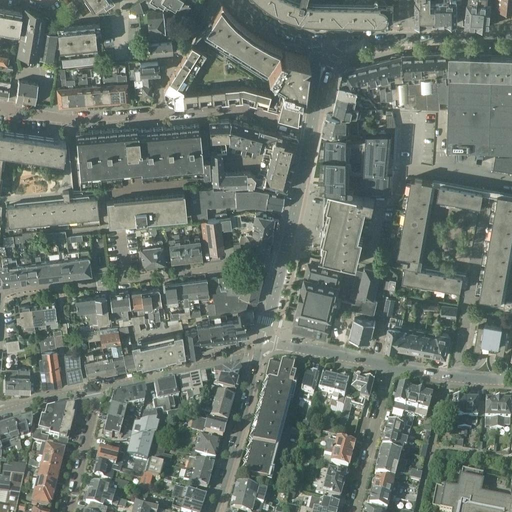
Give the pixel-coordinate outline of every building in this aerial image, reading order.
[(86,0),(93,9),(106,0),(86,0)] [(146,0),(157,6),(157,7),(160,9),(161,8),(163,9),(163,8),(167,10),(169,6),(175,9),(176,8),(175,8),(177,6),(178,6),(179,6),(178,5),(181,0),(146,0)] [(269,8),(270,8),(275,11),(281,14),(291,18),(297,19),(311,18),(301,0),(259,0),(264,4),(265,5),(265,6),(266,7),(267,8),(268,8),(269,8)] [(303,22),(304,21),(309,22),(315,22),(316,24),(321,24),(322,23),(332,23),(337,23),(348,23),(349,24),(350,24),(351,25),(352,25),(353,25),(354,25),(354,24),(355,24),(356,23),(365,23),(366,24),(366,25),(367,25),(368,25),(369,25),(370,25),(371,24),(372,24),(381,24),(382,25),(383,25),(384,25),(385,25),(387,25),(388,25),(388,24),(389,24),(393,24),(394,4),(388,4),(387,2),(386,1),(385,0),(345,0),(344,2),(343,3),(333,3),(320,3),(319,12),(319,13),(319,14),(319,15),(318,16),(317,17),(316,17),(315,18),(314,18),(311,18),(297,19),(297,20),(298,21),(299,21),(300,22),(301,22),(302,22),(303,22)] [(319,12),(320,3),(319,0),(301,0),(311,18),(314,18),(315,18),(316,17),(317,17),(318,16),(319,15),(319,14),(319,13),(319,12)] [(415,0),(416,8),(436,8),(436,0),(415,0)] [(436,0),(436,8),(436,24),(437,24),(441,26),(444,26),(448,24),(448,23),(457,23),(457,2),(461,2),(461,0),(436,0)] [(464,13),(463,24),(465,24),(465,25),(477,25),(479,0),(468,0),(468,1),(467,13),(464,13)] [(479,0),(477,25),(489,26),(491,0),(479,0)] [(511,0),(496,0),(496,10),(511,11),(511,0)] [(281,47),(271,43),(262,38),(261,38),(261,37),(253,32),(252,32),(253,32),(244,26),(236,19),(229,11),(221,2),(203,31),(203,32),(198,39),(272,85),(281,80),(298,63),(305,57),(306,56),(308,55),(305,54),(284,48),(281,54),(278,52),(281,47)] [(130,14),(141,13),(138,3),(129,9),(130,14)] [(0,29),(18,33),(22,11),(0,7),(0,29)] [(37,56),(41,32),(43,19),(47,20),(48,17),(43,15),(27,8),(19,53),(37,56)] [(426,24),(436,24),(436,8),(416,8),(416,24),(418,24),(423,24),(426,24)] [(155,35),(165,34),(163,12),(153,12),(147,13),(148,24),(149,38),(149,39),(155,38),(155,35)] [(99,22),(66,26),(57,27),(58,35),(59,47),(60,49),(97,45),(95,34),(100,33),(99,22)] [(58,35),(56,35),(41,32),(37,56),(37,57),(52,59),(54,47),(59,47),(58,35)] [(155,38),(149,39),(149,42),(150,53),(172,51),(172,50),(176,49),(175,40),(171,41),(171,40),(170,40),(169,34),(165,34),(155,35),(155,38)] [(186,53),(185,53),(200,63),(206,53),(191,44),(188,50),(186,53)] [(0,63),(1,64),(8,65),(10,52),(0,50),(0,63)] [(438,95),(437,52),(425,53),(426,75),(433,74),(433,78),(432,79),(426,80),(427,93),(428,93),(428,104),(428,109),(439,109),(438,95)] [(449,74),(448,52),(437,52),(438,95),(439,109),(447,110),(449,74)] [(511,53),(451,52),(450,52),(450,53),(449,53),(449,52),(448,52),(449,74),(447,110),(448,110),(447,152),(511,153),(511,155),(495,155),(494,163),(493,167),(511,170),(511,53)] [(182,59),(180,62),(195,71),(200,63),(185,53),(182,59)] [(415,94),(414,53),(409,54),(404,54),(405,102),(405,108),(416,108),(415,94)] [(426,75),(425,53),(414,53),(415,94),(416,108),(426,109),(426,100),(424,100),(424,93),(427,93),(426,80),(420,80),(419,78),(419,75),(426,75)] [(405,102),(404,54),(395,54),(395,59),(391,59),(391,58),(390,58),(391,62),(393,100),(394,107),(403,108),(402,102),(405,102)] [(305,57),(298,63),(281,80),(272,85),(270,93),(267,106),(277,109),(276,110),(276,111),(299,118),(303,91),(298,90),(299,87),(303,88),(305,70),(306,60),(307,60),(307,57),(306,57),(305,57)] [(390,58),(379,61),(381,89),(381,101),(393,100),(391,62),(390,58)] [(373,89),(381,89),(379,61),(368,64),(371,87),(373,87),(373,89)] [(134,68),(135,75),(136,75),(136,77),(141,77),(142,77),(142,73),(154,72),(154,73),(159,72),(158,62),(140,63),(140,68),(134,68)] [(174,71),(189,81),(195,71),(180,62),(177,67),(177,68),(174,71)] [(368,64),(357,67),(358,82),(360,84),(361,84),(364,84),(364,85),(366,88),(371,87),(368,64)] [(103,66),(99,67),(102,102),(105,101),(106,103),(109,102),(110,101),(111,101),(109,76),(104,76),(103,66)] [(100,102),(102,102),(99,67),(94,67),(96,83),(98,83),(98,85),(92,85),(94,102),(96,103),(99,103),(100,102)] [(340,81),(340,82),(357,86),(360,84),(358,82),(357,67),(347,69),(348,72),(345,75),(342,74),(341,81),(340,81)] [(83,103),(85,103),(82,68),(77,69),(79,85),(81,84),(81,86),(75,87),(77,104),(79,105),(82,105),(83,103)] [(91,68),(82,68),(85,103),(88,103),(89,104),(92,104),(93,102),(94,102),(92,85),(91,68)] [(76,104),(77,104),(75,87),(69,87),(69,85),(71,85),(69,69),(64,70),(68,105),(71,104),(72,105),(74,105),(76,104)] [(57,88),(58,97),(59,105),(60,105),(61,106),(64,106),(65,105),(68,105),(64,70),(60,70),(62,86),(64,86),(64,88),(57,88)] [(168,80),(169,80),(182,89),(183,90),(189,81),(174,71),(171,76),(171,77),(169,80),(168,80)] [(136,75),(135,75),(129,76),(129,79),(133,78),(135,94),(151,92),(150,84),(152,83),(152,80),(154,80),(154,73),(154,72),(142,73),(142,77),(141,77),(136,77),(136,75)] [(117,73),(112,74),(113,75),(109,76),(111,101),(112,101),(113,102),(116,102),(117,100),(120,100),(117,73)] [(121,73),(117,73),(120,100),(122,100),(123,101),(126,101),(127,100),(128,99),(126,74),(122,75),(121,73)] [(38,83),(19,80),(15,100),(34,103),(38,83)] [(165,98),(165,99),(182,89),(169,80),(168,80),(166,84),(165,86),(165,87),(164,88),(164,90),(164,91),(164,92),(164,94),(164,95),(164,97),(165,98)] [(0,97),(8,99),(10,83),(0,81),(0,97)] [(361,84),(360,84),(357,86),(340,82),(341,82),(339,90),(338,90),(361,96),(362,93),(366,89),(361,84)] [(238,86),(224,87),(225,101),(228,100),(235,100),(239,99),(238,86)] [(253,102),(256,89),(243,86),(238,86),(239,99),(242,99),(248,101),(253,102)] [(225,101),(224,87),(210,89),(211,102),(214,102),(221,101),(225,101)] [(183,105),(182,89),(165,99),(166,99),(167,101),(168,102),(170,103),(171,104),(172,104),(174,105),(176,105),(178,105),(179,105),(183,105)] [(197,103),(196,90),(183,91),(183,90),(182,89),(183,105),(186,105),(186,104),(193,104),(197,103)] [(210,89),(196,90),(197,103),(200,103),(207,102),(207,103),(211,102),(210,89)] [(270,93),(256,89),(253,102),(256,103),(262,104),(267,106),(270,93)] [(338,91),(337,97),(339,98),(338,101),(361,107),(372,108),(375,106),(369,99),(365,99),(365,97),(361,96),(338,90),(338,91)] [(332,114),(351,114),(377,114),(377,110),(377,108),(375,106),(372,108),(361,107),(338,101),(337,103),(335,103),(333,112),(332,114)] [(327,114),(325,123),(322,132),(326,132),(348,132),(367,132),(366,123),(366,119),(351,119),(351,114),(332,114),(327,114)] [(393,115),(386,115),(387,126),(395,126),(393,115)] [(229,128),(231,119),(230,119),(229,118),(229,119),(220,119),(221,138),(221,141),(222,151),(222,152),(227,152),(226,143),(223,140),(223,138),(229,138),(229,128)] [(220,119),(209,120),(209,122),(209,139),(217,139),(218,141),(216,143),(217,151),(222,151),(221,141),(221,138),(220,119)] [(237,145),(242,123),(237,122),(237,121),(232,119),(231,119),(229,128),(229,138),(228,143),(237,145)] [(136,130),(76,136),(76,137),(79,169),(78,169),(80,190),(106,187),(109,223),(114,222),(114,224),(119,224),(149,221),(186,217),(183,182),(187,181),(204,180),(211,179),(210,159),(207,131),(200,132),(199,123),(198,123),(194,123),(194,121),(138,126),(136,127),(136,130)] [(248,148),(253,126),(248,125),(248,124),(244,123),(243,124),(242,123),(237,145),(248,148)] [(262,135),(268,137),(269,129),(259,126),(259,127),(254,126),(253,126),(248,148),(253,149),(251,157),(254,157),(256,156),(262,135)] [(269,129),(268,137),(267,140),(296,147),(298,141),(298,140),(296,138),(296,137),(295,137),(291,136),(291,135),(282,133),(277,131),(276,131),(269,129)] [(0,171),(2,156),(3,153),(23,155),(44,158),(63,161),(64,149),(66,141),(65,141),(65,138),(58,137),(47,136),(31,134),(26,133),(6,130),(2,130),(2,132),(0,131),(0,171)] [(322,132),(317,160),(312,184),(347,189),(363,192),(377,194),(392,194),(394,162),(395,132),(387,132),(367,132),(348,132),(326,132),(322,132)] [(267,140),(264,151),(294,158),(296,147),(267,140)] [(511,154),(452,152),(452,156),(412,149),(391,268),(387,291),(488,309),(481,345),(498,348),(504,312),(511,313),(511,154)] [(211,152),(212,167),(221,167),(221,165),(222,164),(222,152),(222,151),(217,151),(211,152)] [(294,158),(264,151),(262,161),(268,163),(291,168),(294,158)] [(262,161),(259,171),(289,178),(287,178),(289,172),(288,172),(288,170),(291,170),(291,169),(291,168),(268,163),(262,161)] [(213,187),(225,186),(225,172),(222,169),(221,167),(212,167),(213,187)] [(239,185),(238,171),(225,172),(225,186),(239,185)] [(250,171),(238,171),(239,185),(252,184),(255,176),(250,171)] [(289,178),(259,171),(258,176),(255,175),(255,176),(252,184),(258,186),(259,184),(278,188),(278,187),(284,189),(286,189),(286,188),(288,179),(289,179),(289,178)] [(209,188),(190,189),(190,191),(191,208),(191,222),(200,221),(208,220),(207,208),(226,207),(226,206),(254,205),(279,208),(281,209),(282,207),(283,206),(284,203),(283,202),(283,198),(285,197),(286,193),(255,188),(213,191),(213,187),(209,188)] [(376,195),(364,192),(361,192),(361,194),(330,187),(327,196),(325,196),(322,254),(321,254),(357,263),(358,262),(357,262),(360,249),(364,235),(360,234),(367,203),(374,204),(376,195)] [(9,234),(46,230),(87,226),(100,225),(99,217),(97,197),(96,194),(88,195),(82,195),(74,196),(69,197),(69,190),(63,191),(63,197),(13,202),(8,203),(6,203),(6,206),(7,213),(5,214),(6,229),(9,228),(9,234)] [(240,213),(230,216),(230,217),(231,227),(248,226),(253,227),(264,229),(264,227),(271,228),(272,227),(277,228),(278,220),(273,219),(273,218),(266,217),(267,214),(263,214),(263,211),(256,211),(255,215),(255,216),(254,222),(249,222),(241,220),(240,213)] [(208,220),(200,221),(204,251),(209,250),(210,252),(224,251),(221,228),(223,228),(231,227),(230,217),(227,218),(216,219),(208,220)] [(156,225),(147,226),(149,237),(151,236),(152,237),(152,238),(154,238),(154,236),(155,236),(157,233),(156,225)] [(240,235),(239,243),(240,243),(245,243),(245,238),(251,239),(257,240),(257,239),(270,241),(270,238),(273,239),(275,237),(276,234),(275,232),(275,229),(277,229),(277,228),(272,227),(271,228),(264,227),(264,229),(253,227),(252,234),(246,233),(246,236),(240,235)] [(169,244),(171,261),(173,261),(173,262),(179,261),(178,260),(181,259),(181,260),(182,260),(180,243),(179,238),(178,234),(173,234),(175,243),(169,244)] [(23,235),(14,236),(14,243),(24,242),(23,238),(23,235)] [(14,236),(4,237),(4,246),(15,244),(14,243),(14,236)] [(195,241),(190,241),(192,258),(194,258),(194,260),(199,259),(199,258),(202,257),(201,250),(199,236),(194,236),(195,241)] [(179,238),(180,243),(182,260),(183,260),(183,261),(188,260),(188,258),(191,258),(191,259),(192,258),(190,241),(189,237),(179,238)] [(245,238),(245,243),(250,244),(249,253),(257,255),(257,252),(267,253),(269,242),(270,242),(270,241),(257,239),(257,240),(251,239),(245,238)] [(154,261),(155,263),(159,263),(160,264),(162,264),(163,262),(165,262),(163,244),(163,240),(157,241),(157,240),(149,241),(150,245),(152,245),(152,250),(153,250),(154,254),(152,254),(152,261),(154,261)] [(145,246),(140,247),(142,265),(144,265),(146,266),(147,265),(149,264),(155,263),(154,261),(152,261),(152,254),(154,254),(153,250),(152,250),(152,245),(150,245),(149,241),(144,241),(145,246)] [(88,249),(78,251),(81,274),(91,273),(88,249)] [(58,251),(58,253),(62,276),(71,275),(68,252),(64,253),(63,250),(58,251)] [(68,252),(71,275),(81,274),(78,251),(68,252)] [(49,261),(52,278),(62,276),(58,253),(49,254),(49,261)] [(35,257),(36,263),(38,279),(52,278),(49,261),(40,262),(40,256),(35,257)] [(0,267),(0,284),(9,283),(6,257),(2,258),(3,267),(0,267)] [(11,257),(6,257),(9,283),(19,282),(17,265),(12,266),(11,257)] [(26,258),(29,281),(38,279),(36,263),(31,263),(30,257),(26,258)] [(298,307),(297,307),(296,308),(298,308),(294,322),(295,322),(306,324),(328,330),(334,305),(340,306),(340,304),(374,313),(377,299),(375,299),(381,270),(365,266),(363,271),(357,269),(349,300),(344,299),(345,296),(342,295),(341,297),(338,296),(338,295),(337,294),(339,285),(340,285),(341,284),(339,284),(342,271),(343,271),(344,266),(330,262),(330,261),(311,257),(310,262),(309,262),(306,275),(304,275),(304,276),(305,276),(303,287),(301,287),(299,296),(301,296),(298,307)] [(22,264),(17,265),(19,282),(29,281),(26,258),(21,259),(22,264)] [(238,277),(237,282),(259,288),(262,277),(256,276),(257,272),(248,270),(247,272),(244,272),(243,278),(238,277)] [(221,289),(257,299),(259,288),(237,282),(229,281),(228,275),(218,276),(219,284),(220,284),(221,289)] [(220,313),(232,311),(246,309),(247,302),(256,304),(257,299),(221,289),(220,284),(219,284),(218,276),(210,277),(213,302),(214,302),(213,303),(215,313),(220,313)] [(196,279),(198,295),(198,301),(209,300),(206,278),(196,279)] [(193,296),(198,295),(196,279),(185,281),(189,306),(189,307),(194,307),(193,296)] [(184,306),(189,306),(185,281),(175,282),(177,298),(183,297),(184,306)] [(177,298),(175,282),(164,283),(167,305),(178,304),(177,298)] [(154,321),(150,289),(147,290),(146,288),(142,288),(142,290),(141,290),(143,307),(147,306),(149,322),(154,321)] [(150,289),(154,321),(160,320),(158,304),(161,304),(159,288),(150,289)] [(144,312),(143,307),(141,290),(131,292),(133,308),(137,307),(137,313),(144,312)] [(134,323),(133,316),(128,317),(127,308),(130,308),(129,292),(128,292),(127,291),(122,291),(122,293),(119,293),(123,318),(123,320),(124,325),(134,323)] [(123,318),(119,293),(110,294),(112,311),(115,310),(116,319),(123,318)] [(91,330),(94,330),(99,329),(100,329),(99,322),(109,321),(106,294),(94,296),(97,316),(89,317),(90,325),(91,330)] [(97,316),(94,296),(75,299),(71,299),(73,310),(77,310),(77,313),(82,313),(82,314),(88,313),(89,317),(97,316)] [(394,300),(386,298),(383,313),(391,315),(394,300)] [(58,326),(55,301),(51,302),(43,303),(42,303),(45,321),(46,321),(50,320),(52,327),(58,326)] [(31,304),(34,323),(39,322),(40,328),(46,327),(46,321),(45,321),(42,303),(40,303),(31,304)] [(34,323),(31,304),(28,305),(19,306),(20,315),(16,316),(17,325),(21,324),(21,325),(22,325),(22,324),(27,324),(27,325),(28,330),(35,329),(34,323)] [(441,315),(456,317),(458,307),(442,305),(441,315)] [(257,308),(245,310),(246,309),(232,311),(236,338),(236,340),(240,340),(240,335),(248,334),(247,324),(255,323),(254,319),(256,319),(255,311),(254,311),(254,309),(256,308),(256,309),(257,309),(257,308)] [(347,309),(341,308),(339,318),(345,320),(347,309)] [(350,334),(350,335),(351,336),(351,335),(370,340),(371,341),(371,339),(375,322),(376,321),(374,320),(364,318),(365,313),(356,310),(355,315),(354,315),(354,316),(351,328),(347,327),(346,333),(350,334)] [(232,311),(220,313),(224,340),(225,340),(224,338),(226,338),(227,340),(233,339),(233,337),(236,337),(236,340),(236,338),(232,311)] [(208,316),(212,342),(212,340),(214,340),(215,342),(221,341),(221,339),(223,338),(223,340),(224,340),(220,313),(219,314),(208,316)] [(133,316),(134,323),(145,322),(144,314),(133,316)] [(196,323),(197,329),(199,344),(200,343),(200,342),(202,342),(202,343),(208,342),(209,341),(211,340),(211,342),(212,342),(208,316),(209,321),(207,321),(203,321),(202,322),(196,323)] [(396,347),(398,347),(402,325),(396,324),(396,322),(395,322),(396,318),(391,317),(385,347),(388,348),(389,349),(391,350),(393,349),(396,350),(396,347)] [(303,334),(306,325),(306,324),(295,322),(293,332),(303,334)] [(303,334),(325,340),(328,330),(306,324),(306,325),(303,334)] [(118,327),(119,334),(129,332),(128,325),(118,327)] [(402,325),(398,347),(403,349),(405,350),(406,350),(408,350),(409,350),(413,328),(402,325)] [(112,351),(117,371),(119,370),(121,371),(125,370),(126,369),(127,369),(122,346),(121,342),(119,334),(118,327),(118,326),(107,328),(100,329),(99,329),(101,340),(102,346),(111,344),(112,351)] [(201,353),(200,343),(199,344),(197,329),(196,329),(195,328),(192,329),(191,330),(185,331),(188,355),(201,353)] [(420,352),(421,352),(425,330),(413,328),(409,350),(415,351),(416,352),(418,353),(420,352)] [(89,341),(96,340),(94,330),(91,330),(81,331),(79,332),(79,335),(89,335),(89,341)] [(432,354),(433,354),(437,333),(425,330),(421,352),(427,353),(428,354),(430,355),(432,354)] [(131,344),(133,351),(136,367),(167,359),(167,358),(175,356),(175,357),(185,356),(182,332),(131,344)] [(437,333),(433,354),(439,355),(444,356),(445,355),(446,353),(450,335),(441,333),(437,333)] [(54,334),(40,336),(43,360),(40,360),(41,368),(59,366),(58,360),(60,360),(59,353),(57,354),(56,349),(52,350),(52,349),(50,350),(50,349),(48,349),(48,347),(54,346),(56,344),(55,340),(54,334)] [(19,340),(6,342),(8,352),(20,350),(19,340)] [(136,367),(133,351),(128,352),(127,346),(125,347),(124,342),(121,342),(122,346),(127,369),(129,368),(129,369),(136,367)] [(104,357),(107,373),(110,372),(112,373),(114,372),(115,371),(117,371),(112,351),(104,353),(105,357),(104,357)] [(64,354),(67,383),(83,379),(81,366),(80,353),(64,354)] [(84,361),(88,378),(88,377),(91,376),(91,377),(97,376),(97,375),(98,375),(93,355),(93,353),(86,355),(87,360),(84,361)] [(93,355),(98,375),(99,375),(100,375),(102,375),(103,374),(107,373),(104,357),(105,357),(104,353),(93,355)] [(294,392),(300,371),(293,370),(289,369),(288,366),(289,365),(281,367),(280,370),(277,369),(276,366),(277,365),(268,367),(264,382),(265,383),(265,382),(267,385),(262,390),(263,390),(264,389),(266,392),(265,395),(260,400),(261,400),(263,402),(262,405),(257,411),(258,410),(260,412),(260,415),(254,421),(255,421),(256,420),(258,423),(257,426),(252,431),(253,431),(255,433),(254,436),(249,441),(249,442),(250,441),(252,443),(252,446),(246,452),(247,452),(248,451),(250,453),(249,456),(244,462),(245,462),(247,464),(246,467),(241,472),(241,473),(242,472),(244,474),(244,477),(243,477),(243,478),(268,485),(292,391),(294,392)] [(46,378),(62,376),(61,369),(59,369),(59,366),(41,368),(42,378),(46,378)] [(14,392),(17,392),(18,369),(6,368),(6,374),(5,374),(5,392),(14,392)] [(238,380),(240,374),(240,373),(241,373),(240,373),(236,368),(235,368),(232,369),(211,373),(211,376),(215,376),(217,376),(230,379),(230,377),(238,380)] [(18,369),(17,392),(20,392),(29,392),(30,375),(35,375),(35,369),(18,369)] [(305,376),(298,402),(310,405),(312,398),(312,399),(318,378),(317,378),(318,375),(311,373),(310,376),(309,376),(309,377),(305,376)] [(49,389),(62,387),(63,385),(63,384),(62,376),(46,378),(42,378),(41,379),(42,387),(46,387),(49,389)] [(189,379),(193,400),(203,398),(205,393),(207,386),(206,382),(204,376),(199,377),(199,376),(189,379)] [(213,386),(235,392),(238,381),(238,380),(230,377),(230,379),(217,376),(215,376),(211,376),(212,376),(212,379),(214,380),(213,386)] [(330,398),(332,398),(334,390),(336,391),(338,381),(322,376),(317,395),(318,395),(317,399),(325,400),(325,399),(329,400),(330,398)] [(193,400),(189,379),(178,381),(178,380),(177,380),(181,397),(186,396),(187,402),(193,401),(193,400)] [(338,380),(338,381),(336,391),(334,390),(332,398),(329,407),(335,408),(340,409),(341,407),(342,407),(348,383),(347,383),(346,380),(343,379),(341,381),(338,380)] [(340,420),(347,422),(351,407),(363,410),(365,403),(368,403),(373,384),(364,382),(361,382),(354,380),(353,380),(350,392),(348,392),(340,420)] [(154,386),(157,402),(153,403),(154,411),(162,409),(163,414),(166,414),(168,421),(183,417),(182,410),(170,413),(169,406),(174,405),(173,399),(178,398),(175,381),(154,386)] [(235,393),(207,386),(205,393),(211,394),(213,393),(216,394),(214,398),(209,397),(206,405),(212,407),(230,412),(235,393)] [(144,387),(136,389),(128,391),(130,401),(132,400),(134,406),(140,405),(143,404),(145,399),(144,396),(146,396),(144,387)] [(404,413),(409,390),(398,387),(394,404),(392,410),(404,413)] [(414,418),(420,393),(417,392),(409,390),(404,413),(412,415),(411,417),(414,418)] [(130,401),(128,391),(120,393),(121,394),(119,394),(120,402),(127,408),(134,406),(132,400),(130,401)] [(425,418),(431,396),(423,394),(420,393),(414,418),(417,419),(418,416),(425,418)] [(120,402),(119,394),(115,395),(114,395),(115,396),(113,401),(112,401),(111,403),(119,405),(118,409),(126,411),(127,408),(120,402)] [(452,408),(445,408),(443,418),(452,418),(452,422),(457,422),(457,428),(461,428),(460,436),(464,436),(465,401),(462,401),(462,400),(452,400),(452,408)] [(477,419),(477,401),(467,401),(465,401),(464,436),(466,436),(467,428),(471,429),(471,427),(475,427),(476,425),(476,419),(477,419)] [(494,401),(488,401),(485,401),(485,419),(490,419),(490,430),(496,430),(498,401),(494,401)] [(509,422),(510,402),(501,401),(498,401),(496,430),(503,430),(503,428),(509,428),(509,422)] [(73,403),(66,405),(66,406),(58,437),(57,443),(67,445),(68,440),(71,440),(73,431),(70,431),(74,415),(75,415),(77,407),(74,404),(73,403)] [(119,405),(111,403),(111,405),(109,415),(108,415),(107,420),(122,424),(126,411),(118,409),(119,405)] [(212,407),(206,405),(201,404),(200,406),(199,410),(210,413),(209,418),(226,423),(230,412),(212,407)] [(49,434),(49,435),(58,437),(66,406),(66,405),(55,408),(55,410),(49,434)] [(55,410),(55,408),(43,411),(40,422),(38,431),(34,430),(32,436),(32,440),(47,443),(47,441),(48,437),(41,435),(42,432),(49,434),(55,410)] [(142,423),(142,424),(157,421),(155,413),(144,415),(142,423)] [(30,436),(32,436),(34,430),(31,429),(32,422),(31,418),(23,421),(20,421),(18,420),(14,421),(13,423),(13,424),(18,440),(30,436)] [(193,421),(190,430),(204,434),(222,439),(225,427),(197,419),(193,421)] [(122,424),(107,420),(106,424),(103,436),(112,438),(112,436),(119,438),(122,424)] [(135,420),(131,440),(138,439),(138,438),(154,435),(156,435),(159,422),(159,421),(157,421),(142,424),(142,423),(142,422),(140,421),(135,420)] [(9,423),(4,425),(9,442),(11,449),(16,448),(17,452),(21,450),(18,440),(13,424),(11,424),(9,423)] [(385,432),(384,435),(408,441),(411,431),(404,429),(404,428),(388,424),(385,432)] [(2,452),(11,449),(9,442),(4,425),(0,426),(0,446),(2,451),(2,452)] [(305,430),(302,443),(307,445),(309,436),(318,438),(320,433),(305,430)] [(127,456),(146,461),(151,445),(154,435),(138,438),(138,439),(131,440),(127,456)] [(408,442),(408,441),(384,435),(384,438),(382,446),(405,453),(406,448),(407,444),(413,445),(413,443),(408,442)] [(195,453),(214,459),(215,459),(220,441),(200,436),(198,444),(195,452),(195,453)] [(325,450),(350,456),(351,454),(354,445),(330,439),(329,444),(326,444),(325,450)] [(303,460),(307,445),(302,443),(297,459),(303,460)] [(163,455),(165,449),(151,445),(146,461),(162,465),(170,467),(172,458),(163,455)] [(31,454),(61,462),(62,457),(64,456),(65,455),(64,453),(64,451),(46,446),(44,454),(38,453),(37,451),(32,449),(31,454)] [(108,465),(107,470),(114,471),(120,473),(124,455),(100,449),(99,452),(98,452),(96,458),(97,458),(97,462),(108,465)] [(350,456),(325,450),(323,456),(325,457),(324,462),(348,468),(350,459),(349,459),(350,456)] [(405,469),(406,470),(407,464),(404,463),(405,457),(400,456),(400,455),(380,450),(378,460),(379,460),(378,462),(405,469)] [(40,469),(58,473),(59,468),(61,467),(62,465),(61,463),(61,462),(31,454),(31,455),(42,458),(41,464),(36,462),(35,460),(30,459),(29,465),(40,469)] [(309,462),(303,460),(297,459),(296,464),(308,467),(309,462)] [(143,475),(146,463),(135,460),(131,473),(142,475),(143,475)] [(146,461),(146,463),(143,475),(152,477),(158,479),(162,465),(146,461)] [(190,461),(187,470),(210,477),(213,466),(196,461),(195,463),(190,461)] [(94,475),(104,478),(112,480),(114,471),(107,470),(108,465),(97,462),(96,467),(94,468),(93,472),(94,474),(94,475)] [(398,480),(400,475),(403,476),(405,469),(378,462),(378,465),(377,465),(374,475),(398,480)] [(0,492),(7,494),(20,495),(25,470),(11,468),(3,468),(2,477),(0,476),(0,492)] [(37,480),(56,484),(57,479),(58,479),(59,477),(58,475),(58,473),(40,469),(37,480)] [(190,484),(207,489),(207,487),(209,487),(210,483),(209,482),(210,477),(187,470),(184,481),(190,482),(190,484)] [(319,481),(343,487),(344,484),(343,484),(345,476),(321,470),(319,481)] [(511,511),(511,488),(509,500),(480,495),(483,482),(481,482),(483,474),(462,470),(460,478),(459,478),(456,490),(444,487),(443,489),(435,488),(431,508),(439,510),(439,511),(441,511),(511,511)] [(410,478),(410,479),(420,482),(421,474),(415,472),(412,472),(410,478)] [(143,475),(142,475),(135,505),(144,508),(152,477),(143,475)] [(371,492),(394,498),(397,485),(375,479),(375,481),(372,482),(371,485),(373,488),(373,489),(372,489),(371,492)] [(34,491),(53,495),(54,491),(56,490),(56,488),(55,486),(56,484),(37,480),(34,491)] [(116,480),(113,486),(126,490),(128,483),(116,480)] [(343,487),(319,481),(314,480),(312,487),(317,488),(316,493),(339,499),(342,491),(343,487)] [(89,490),(88,493),(113,500),(113,497),(116,498),(116,497),(115,497),(115,496),(108,494),(109,489),(91,484),(88,485),(87,489),(89,490)] [(292,490),(293,490),(301,492),(302,486),(294,484),(292,490)] [(233,497),(263,506),(271,508),(272,506),(263,503),(266,492),(258,490),(257,491),(236,485),(233,497)] [(178,501),(178,500),(202,508),(205,498),(195,494),(195,493),(191,492),(190,493),(176,488),(172,499),(176,500),(178,501)] [(53,497),(53,495),(34,491),(31,503),(47,507),(49,503),(51,503),(51,501),(53,500),(53,499),(53,497)] [(393,499),(394,498),(371,492),(370,496),(371,496),(370,498),(367,499),(367,502),(368,505),(368,506),(389,511),(390,511),(392,504),(395,505),(396,500),(393,499)] [(115,499),(116,498),(113,497),(113,500),(88,493),(85,503),(102,508),(104,504),(111,506),(112,505),(117,507),(118,505),(120,506),(120,507),(125,508),(127,503),(115,499)] [(0,511),(15,511),(20,495),(7,494),(5,505),(0,504),(0,511)] [(404,502),(415,505),(416,496),(405,496),(404,502)] [(233,497),(230,509),(241,511),(261,511),(263,506),(233,497)] [(309,511),(313,511),(336,511),(338,505),(312,499),(309,511)] [(200,511),(202,508),(178,500),(178,501),(176,500),(173,509),(181,511),(200,511)]
